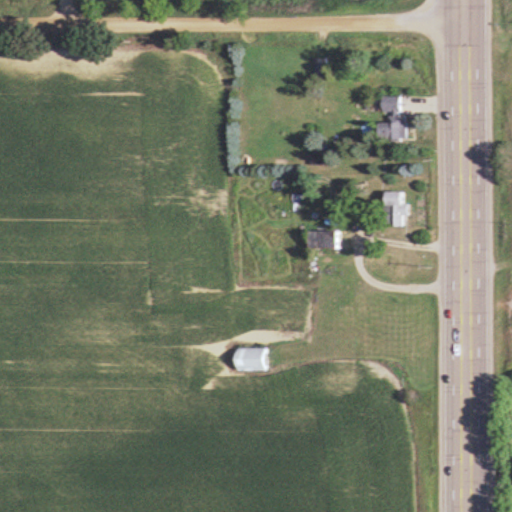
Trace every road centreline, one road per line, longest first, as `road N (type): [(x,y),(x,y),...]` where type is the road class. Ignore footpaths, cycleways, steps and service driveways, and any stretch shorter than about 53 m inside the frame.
road 1 (secondary): [(463,511),(462,24)]
road 2 (residential): [(462,24),(0,20)]
